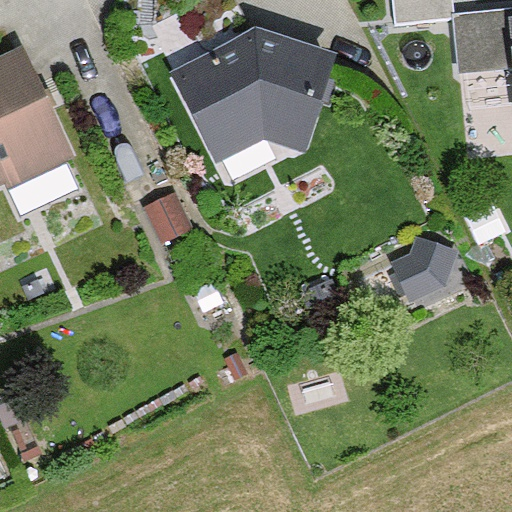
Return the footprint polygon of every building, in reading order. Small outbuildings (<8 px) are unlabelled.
[(481,8),(435,13),(440,66),(486,61),(481,8)] [(511,16),(493,19),(503,123),(511,122),(511,16)] [(254,28),(171,74),(211,163),(265,139),(307,154),(336,53),(254,28)] [(2,47),(0,47),(0,179),(48,160),(2,47)] [(12,182),(22,205),(72,183),(62,160),(12,182)]
